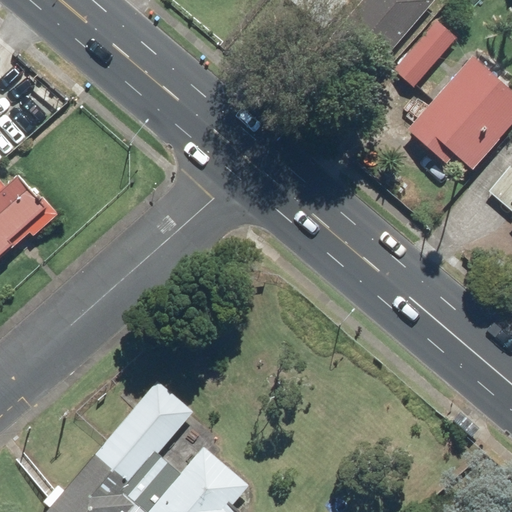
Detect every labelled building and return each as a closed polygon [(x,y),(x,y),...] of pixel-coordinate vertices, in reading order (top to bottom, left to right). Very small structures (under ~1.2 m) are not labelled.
[(345,0),(287,0),(320,30),(347,1),(345,0)] [(356,0),(331,28),(376,69),(437,0),(356,0)] [(414,86),(428,99),(472,49),(437,19),(391,71),(411,89),(414,86)] [(511,81),(511,73),(484,47),(404,130),(443,167),(452,158),(469,174),(511,129),(511,91),(507,87),(511,81)] [(511,168),(509,165),(486,189),(511,212),(511,168)] [(0,256),(27,235),(32,241),(60,219),(23,173),(0,190),(0,256)] [(205,415),(155,373),(52,496),(37,511),(123,511),(126,509),(165,462),(205,415)] [(461,405),(453,414),(472,431),(480,422),(461,405)] [(233,511),(229,508),(249,484),(203,446),(181,474),(165,462),(126,509),(129,511),(233,511)]
